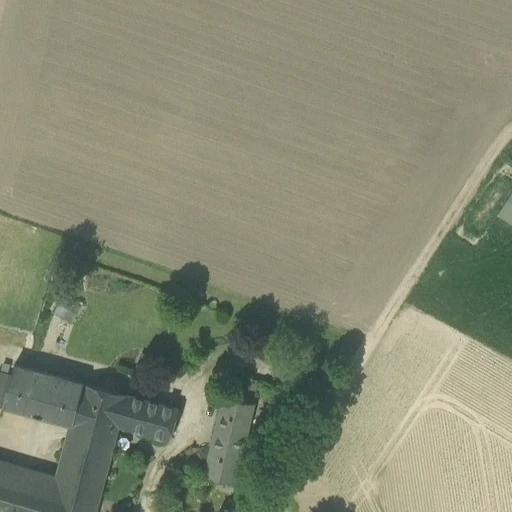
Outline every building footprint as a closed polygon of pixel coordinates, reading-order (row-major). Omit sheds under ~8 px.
[(511,194),(499,215),(511,222),(511,194)] [(73,323),(84,303),(66,293),(55,313),(73,323)] [(83,384),(14,365),(11,377),(2,407),(70,425),(72,425),(83,384)] [(0,406),(2,407),(11,377),(0,374),(0,406)] [(178,409),(83,384),(72,425),(70,425),(53,488),(46,511),(95,511),(118,427),(169,440),(178,409)] [(251,406),(226,400),(206,476),(232,481),(251,406)] [(0,511),(3,511),(13,477),(0,473),(0,511)] [(19,511),(28,481),(13,477),(3,511),(19,511)] [(28,481),(19,511),(46,511),(53,488),(28,481)]
